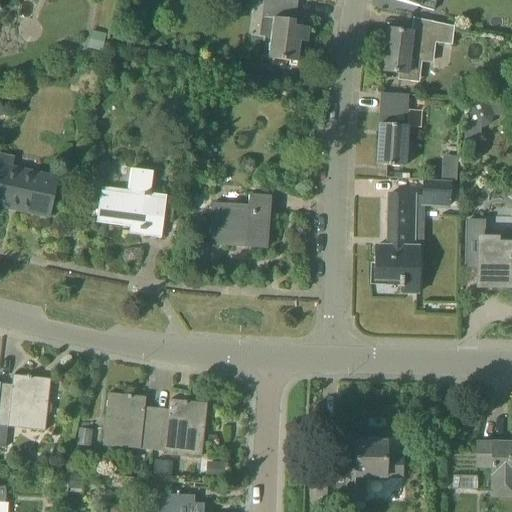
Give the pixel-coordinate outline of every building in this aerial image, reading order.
[(297,0),(263,0),(263,2),(262,18),(273,20),(268,60),(297,64),(300,43),(307,44),(309,29),(294,27),(297,0)] [(391,0),(392,0),(433,12),(436,0),(391,0)] [(451,46),(453,28),(413,20),(411,33),(388,30),(383,73),(399,75),(398,80),(411,82),(413,62),(433,64),(435,44),(451,46)] [(91,31),(86,49),(102,53),(107,35),(91,31)] [(403,168),(406,127),(407,109),(408,97),(382,95),(377,166),(403,168)] [(56,179),(11,169),(0,166),(0,202),(17,206),(15,211),(48,218),(56,179)] [(440,168),(440,182),(451,182),(455,182),(456,168),(440,168)] [(149,195),(152,173),(131,170),(128,192),(101,188),(96,224),(139,229),(139,231),(144,231),(143,237),(161,239),(166,197),(149,195)] [(421,208),(450,209),(451,182),(440,182),(439,182),(421,182),(421,208)] [(387,247),(412,248),(413,196),(388,196),(387,247)] [(266,249),(269,198),(248,197),(247,208),(213,205),(210,245),(266,249)] [(511,243),(496,243),(496,238),(479,238),(477,288),(511,288),(511,243)] [(417,294),(418,248),(412,248),(387,247),(375,247),(374,281),(399,282),(399,288),(401,288),(401,294),(417,294)] [(44,432),(50,380),(12,376),(11,386),(0,384),(0,448),(5,449),(6,439),(7,428),(44,432)] [(150,452),(155,409),(144,408),(145,398),(108,394),(102,447),(150,452)] [(201,457),(206,405),(169,401),(168,411),(155,409),(150,452),(201,457)] [(78,430),(76,447),(90,448),(92,432),(78,430)] [(345,466),(345,469),(335,469),(335,496),(345,496),(345,498),(363,498),(363,478),(401,479),(401,457),(385,456),(386,443),(355,443),(354,466),(345,466)] [(511,444),(477,444),(477,468),(492,468),(492,493),(511,492),(511,444)] [(335,469),(335,465),(314,464),(314,499),(335,499),(335,496),(335,469)] [(203,511),(203,505),(194,504),(194,497),(158,495),(158,511),(203,511)]
